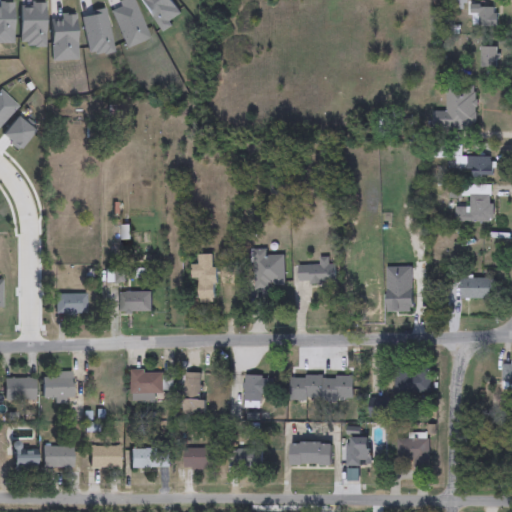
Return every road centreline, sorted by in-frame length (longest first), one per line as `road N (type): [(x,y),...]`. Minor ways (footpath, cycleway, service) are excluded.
road 1 (residential): [(511,502),(0,497)]
road 2 (tertiary): [(0,343),(511,338)]
road 3 (residential): [(0,168),(24,219),(26,343)]
road 4 (residential): [(459,338),(451,511)]
